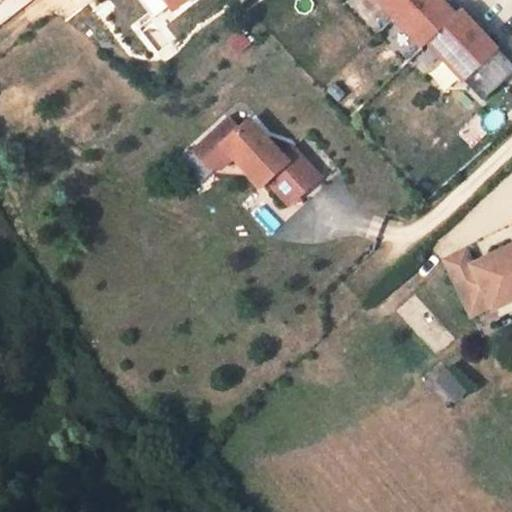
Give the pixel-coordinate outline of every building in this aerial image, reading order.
[(157,0),(169,15),(187,0),(157,0)] [(447,0),(382,0),(428,47),(434,42),(488,100),(511,78),(511,57),(467,10),(462,15),(447,0)] [(234,119),(201,151),(216,168),(227,168),(239,156),(267,186),(274,180),(296,203),(326,175),(298,146),(289,155),(255,119),(245,130),(234,119)] [(493,300),(511,292),(511,237),(471,254),(464,240),(443,250),(470,305),(491,295),(493,300)] [(445,372),(436,383),(457,400),(466,390),(445,372)]
